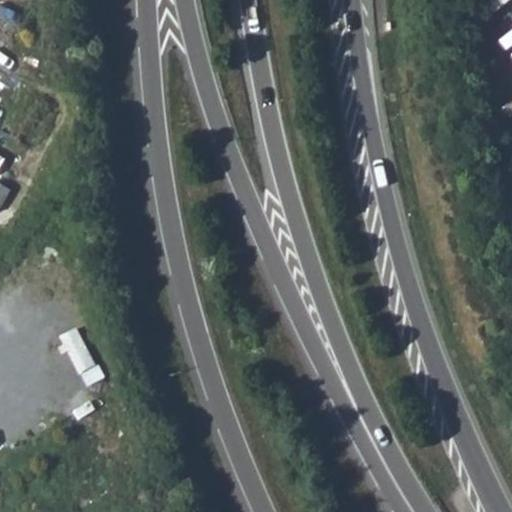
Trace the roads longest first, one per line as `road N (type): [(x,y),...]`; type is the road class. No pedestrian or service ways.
road 1 (trunk): [(493,511),(399,287),(366,155),(343,0)]
road 2 (trunk): [(147,0),(160,179),(195,330),(265,511)]
road 3 (trunk): [(188,0),(225,150),(333,360)]
road 4 (trunk): [(249,0),(268,111),(333,360)]
road 5 (trunk): [(333,360),(412,511)]
